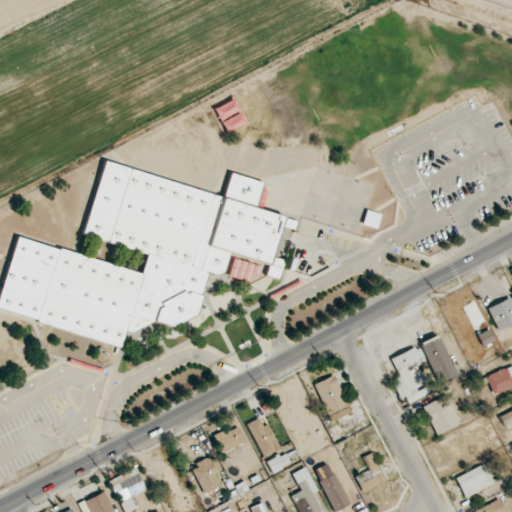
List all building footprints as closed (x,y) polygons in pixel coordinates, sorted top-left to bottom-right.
[(0,292),(0,313),(120,344),(124,330),(194,319),(206,274),(223,273),(227,255),(268,265),(265,275),(278,278),(282,262),(282,260),(271,257),(279,227),(283,227),(294,230),(296,221),(254,210),(262,182),(229,174),(223,195),(101,163),(82,236),(146,253),(141,272),(14,239),(0,292)] [(487,307),(496,330),(511,324),(511,301),(511,298),(487,307)] [(476,335),(482,346),(494,340),(489,329),(476,335)] [(421,342),(437,383),(455,376),(440,335),(421,342)] [(390,359),(398,377),(393,380),(404,405),(440,389),(437,381),(428,385),(419,365),(425,362),(418,346),(390,359)] [(511,387),(511,365),(485,377),(492,395),(511,387)] [(315,382),(326,417),(347,410),(336,376),(315,382)] [(459,424),(445,394),(421,406),(435,435),(459,424)] [(511,422),(511,409),(499,416),(504,427),(511,422)] [(263,457),(280,449),(267,424),(262,426),(258,418),(246,424),(263,457)] [(216,436),(224,453),(245,443),(237,426),(216,436)] [(266,462),(272,473),(291,464),(285,452),(266,462)] [(362,493),(386,480),(372,452),(362,458),(368,470),(354,478),(362,493)] [(221,470),(213,456),(190,468),(204,494),(220,485),(214,474),(221,470)] [(493,485),(484,465),(455,477),(464,497),(493,485)] [(145,491),(136,469),(109,480),(121,511),(131,511),(136,510),(130,496),(145,491)] [(319,511),(324,510),(303,471),(297,474),(298,475),(293,477),(300,491),(290,496),(298,511),(319,511)] [(332,511),(334,511),(348,506),(335,474),(320,480),(332,511)] [(89,511),(113,511),(106,492),(86,499),(89,511)] [(504,511),(500,501),(471,511),(504,511)]
